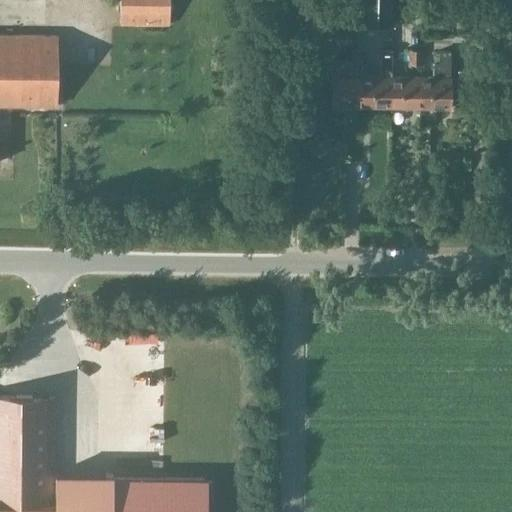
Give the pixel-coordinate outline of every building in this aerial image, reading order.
[(169,26),(169,0),(119,0),(120,25),(169,26)] [(328,21),(329,0),(292,0),(292,20),(328,21)] [(364,0),(364,25),(389,25),(388,0),(364,0)] [(489,23),(489,1),(469,1),(468,23),(489,23)] [(0,104),(56,105),(56,34),(0,33),(0,104)] [(361,106),(362,76),(362,50),(351,49),(351,61),(327,61),(326,79),(332,79),(332,106),(361,106)] [(362,76),(361,106),(390,107),(391,77),(392,77),(392,49),(380,49),(380,76),(362,76)] [(421,64),(422,51),(408,50),(408,64),(421,64)] [(419,107),(449,108),(450,50),(439,50),(439,64),(433,64),(433,77),(420,77),(419,107)] [(420,77),(392,77),(391,77),(390,107),(419,107),(420,77)] [(0,501),(54,502),(55,396),(0,395),(0,501)] [(169,421),(162,398),(149,402),(155,425),(169,421)] [(203,511),(204,475),(112,476),(112,511),(203,511)]
